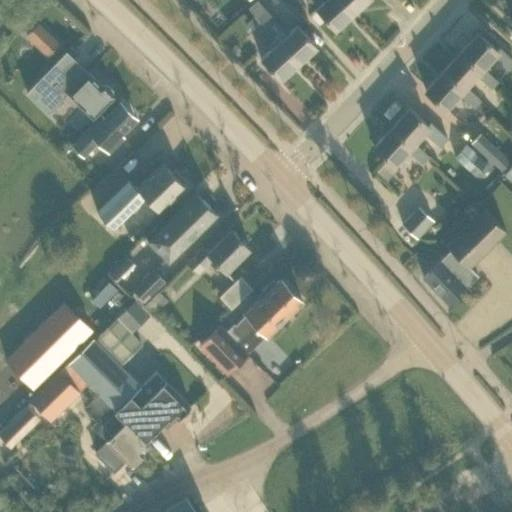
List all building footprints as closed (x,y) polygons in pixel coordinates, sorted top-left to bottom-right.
[(255,14),(298,62),(316,45),(297,23),(287,33),(271,15),(257,0),(255,0),(248,6),(255,14)] [(312,0),(322,0),(315,7),(334,29),(353,12),(342,0),(311,0),(312,0)] [(342,0),(353,12),(365,0),(342,0)] [(298,62),(255,14),(246,22),(253,30),(270,48),(260,57),(279,79),(298,62)] [(477,31),(461,50),(481,69),(483,67),(493,55),(508,68),(511,63),(511,58),(500,47),(497,50),(477,31)] [(483,67),(481,69),(461,50),(444,68),(464,87),(466,85),(476,74),(491,87),(497,80),(483,67)] [(76,101),(93,116),(113,95),(112,94),(112,88),(107,83),(101,84),(87,70),(86,71),(66,51),(27,92),(45,110),(58,96),(61,98),(67,92),(73,98),(69,102),(72,105),(76,101)] [(464,87),(444,68),(425,88),(446,107),(459,92),(474,106),(481,99),(466,85),(464,87)] [(121,133),(136,118),(119,101),(104,117),(101,114),(72,145),(83,156),(98,141),(108,151),(123,135),(121,133)] [(392,125),(412,144),(414,142),(425,131),(439,144),(446,137),(431,123),(428,125),(408,107),(392,125)] [(412,144),(392,125),(373,145),(393,164),(407,149),(422,163),(428,156),(414,142),(412,144)] [(470,142),(488,158),(500,169),(509,160),(497,149),(479,132),(470,142)] [(455,156),(476,176),(487,164),(466,144),(455,156)] [(172,171),(163,162),(151,174),(150,173),(137,186),(129,178),(96,210),(114,228),(145,197),(158,210),(173,196),(172,195),(184,183),(182,181),(183,179),(174,170),(172,171)] [(147,239),(168,260),(217,213),(195,191),(147,239)] [(400,221),(416,236),(432,219),(416,205),(400,221)] [(469,265),(505,230),(483,207),(446,243),(451,249),(422,276),(448,303),(477,274),(469,265)] [(224,272),(249,247),(231,228),(207,251),(202,245),(185,261),(197,273),(211,258),(224,272)] [(109,271),(117,279),(134,264),(126,256),(109,271)] [(132,288),(144,301),(165,280),(152,267),(132,288)] [(220,295),(231,307),(251,286),(240,275),(220,295)] [(301,300),(279,278),(276,281),(273,278),(257,293),(260,296),(245,311),(246,312),(235,323),(234,322),(225,330),(219,324),(199,344),(227,372),(301,300)] [(117,288),(109,280),(92,298),(100,306),(103,303),(117,288)] [(143,304),(152,314),(167,299),(158,290),(143,304)] [(63,301),(16,347),(5,357),(33,385),(43,375),(90,328),(63,301)] [(132,331),(140,323),(125,308),(117,316),(132,331)] [(96,339),(120,363),(142,342),(132,331),(116,316),(97,334),(98,335),(97,335),(99,337),(96,339)] [(176,417),(177,418),(190,405),(155,370),(141,384),(95,337),(70,362),(116,409),(145,439),(164,419),(169,424),(176,417)] [(30,399),(49,419),(78,390),(59,371),(30,399)] [(2,427),(14,439),(35,418),(22,406),(2,427)] [(149,443),(145,439),(116,409),(102,423),(112,433),(93,452),(112,471),(124,459),(130,464),(133,462),(136,462),(141,457),(141,454),(143,451),(142,450),(149,443)] [(196,511),(186,495),(160,511),(196,511)]
